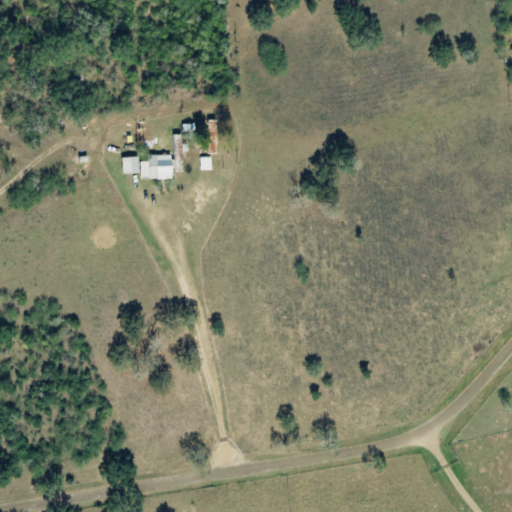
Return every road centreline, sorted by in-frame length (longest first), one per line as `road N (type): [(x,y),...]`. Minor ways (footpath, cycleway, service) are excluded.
road 1 (residential): [(0,508),(388,442),(443,415),(511,348)]
road 2 (residential): [(205,474),(204,434),(174,389),(144,285),(115,231)]
